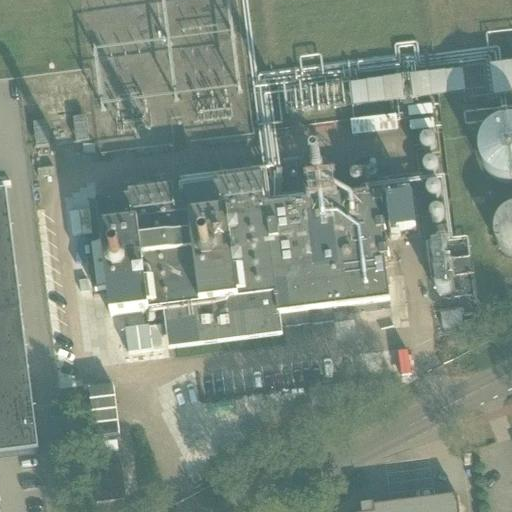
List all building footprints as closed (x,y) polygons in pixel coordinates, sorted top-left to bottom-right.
[(74,119),(77,143),(89,142),(86,118),(74,119)] [(34,124),(37,149),(50,147),(47,122),(34,124)] [(511,125),(511,126),(492,135),(483,155),(489,176),(507,188),(511,187),(511,125)] [(387,279),(385,266),(376,195),(266,208),(262,178),(240,181),(218,183),(218,188),(185,192),(185,195),(174,197),(173,186),(151,189),(131,191),(132,200),(96,204),(101,247),(89,248),(95,293),(107,292),(111,318),(155,312),(164,311),(169,352),(282,338),(281,331),(335,324),(333,311),(390,303),(387,279)] [(0,455),(38,451),(5,192),(0,192),(0,455)] [(121,467),(92,471),(96,506),(126,502),(121,467)] [(458,511),(457,498),(375,510),(374,506),(373,506),(373,511),(458,511)]
